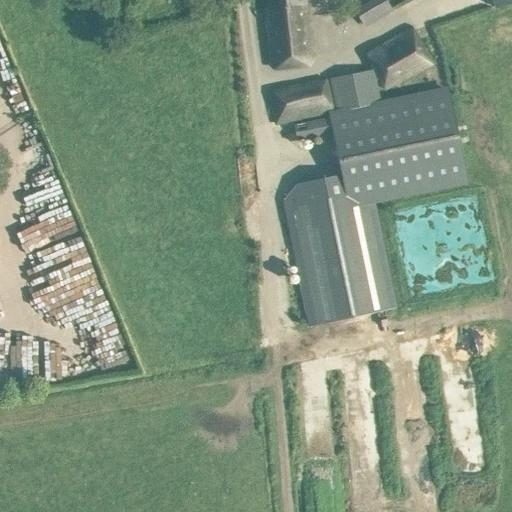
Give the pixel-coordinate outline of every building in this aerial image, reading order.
[(265,8),(272,66),(275,68),(312,64),(306,4),(303,4),(302,0),(267,0),(268,8),(265,8)] [(363,0),(355,4),(362,18),(378,10),(372,0),(363,0)] [(411,27),(365,52),(384,87),(430,62),(411,27)] [(341,175),(345,193),(371,187),(374,199),(466,180),(448,90),(381,104),(374,70),(373,70),(331,79),(337,109),(334,110),(328,111),(328,113),(341,175)] [(276,123),(328,113),(328,111),(334,110),(327,80),(270,92),(276,123)] [(345,193),(341,175),(298,184),(284,201),(310,325),(396,306),(374,199),(371,187),(345,193)]
